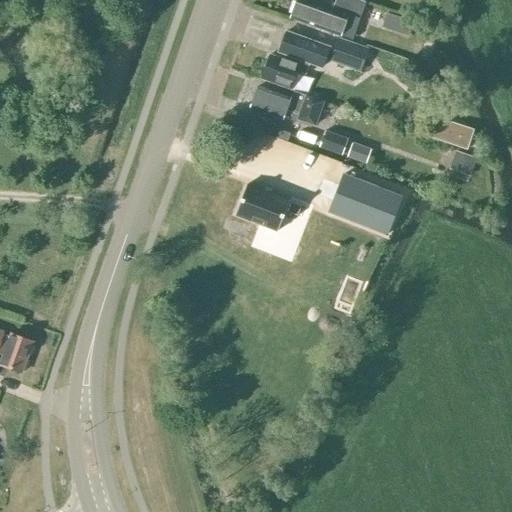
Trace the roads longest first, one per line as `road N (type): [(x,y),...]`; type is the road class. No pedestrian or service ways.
road 1 (tertiary): [(92,340),(209,0)]
road 2 (tertiary): [(92,340),(77,369),(73,423),(89,511)]
road 3 (tertiary): [(114,505),(92,340)]
